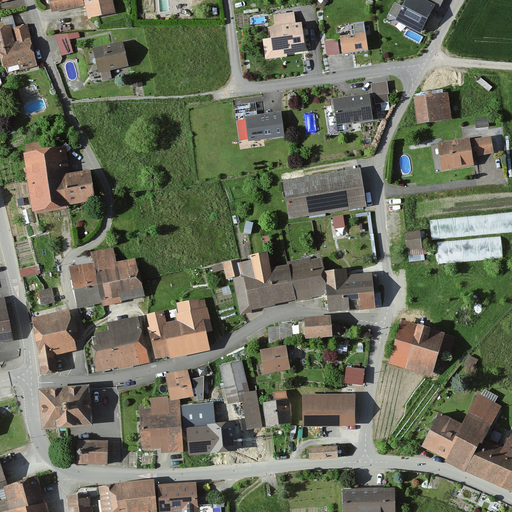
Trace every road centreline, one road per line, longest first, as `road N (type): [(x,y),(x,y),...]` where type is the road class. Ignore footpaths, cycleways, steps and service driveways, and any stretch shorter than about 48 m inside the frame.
road 1 (residential): [(30,0),(109,204),(99,238),(64,269),(80,347),(78,380)]
road 2 (tertiary): [(31,382),(40,441),(73,470),(214,474),(365,461)]
road 3 (residential): [(78,380),(206,356),(286,313),(384,323)]
road 4 (residential): [(420,71),(398,67),(237,92),(225,0)]
road 5 (unclassified): [(384,323),(379,163),(420,71)]
road 6 (tertiary): [(0,217),(30,374)]
road 7 (tertiary): [(511,498),(426,465),(365,461)]
road 8 (unclassified): [(365,461),(384,323)]
